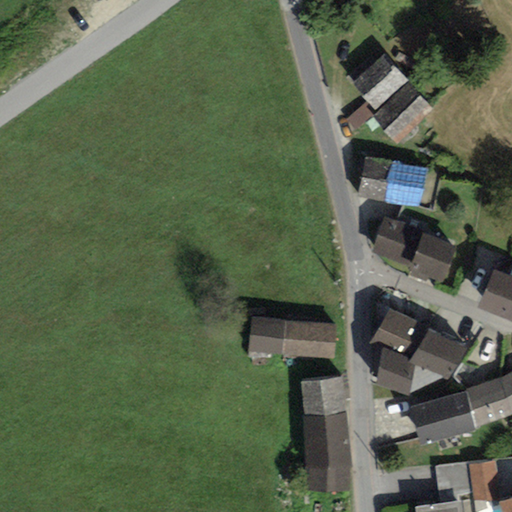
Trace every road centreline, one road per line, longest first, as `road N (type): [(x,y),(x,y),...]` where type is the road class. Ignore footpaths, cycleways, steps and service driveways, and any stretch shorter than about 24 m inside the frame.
road 1 (residential): [(357,273),(292,0)]
road 2 (residential): [(370,511),(357,273)]
road 3 (unclassified): [(159,0),(0,113)]
road 4 (residential): [(357,273),(511,325)]
